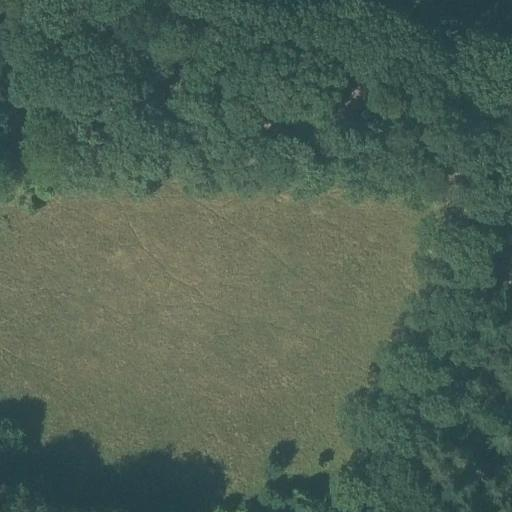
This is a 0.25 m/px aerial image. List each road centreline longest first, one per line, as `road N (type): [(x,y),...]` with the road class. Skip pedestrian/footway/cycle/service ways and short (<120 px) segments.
road 1 (track): [(0,4),(511,104)]
road 2 (track): [(373,511),(511,133)]
